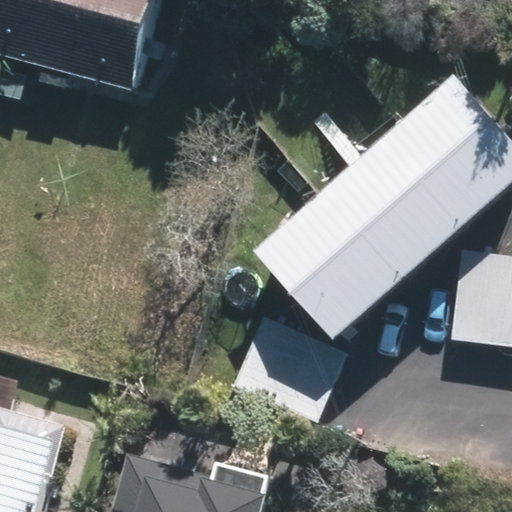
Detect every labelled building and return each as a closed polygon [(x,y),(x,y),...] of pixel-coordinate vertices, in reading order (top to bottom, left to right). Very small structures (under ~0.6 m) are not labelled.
[(0,0),(0,49),(12,52),(26,0),(0,0)] [(26,0),(12,52),(54,64),(50,77),(77,85),(80,71),(144,87),(167,0),(26,0)] [(340,331),(511,181),(511,116),(465,63),(262,240),(340,331)] [(132,154),(123,182),(154,193),(163,165),(132,154)] [(511,251),(468,247),(458,339),(511,343),(511,251)] [(324,419),(353,349),(267,313),(237,383),(324,419)] [(0,511),(50,511),(75,422),(0,401),(0,511)] [(280,511),(285,492),(132,453),(115,511),(280,511)]
